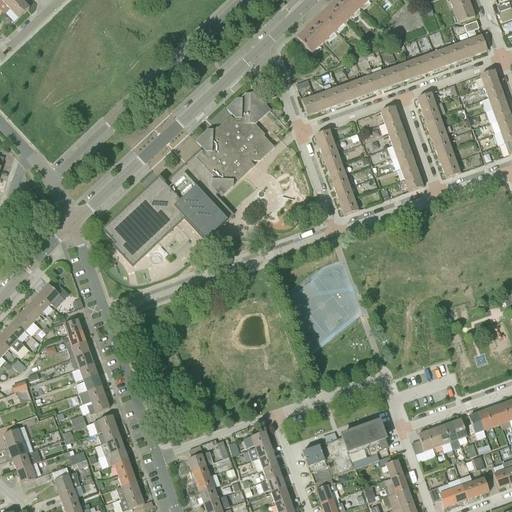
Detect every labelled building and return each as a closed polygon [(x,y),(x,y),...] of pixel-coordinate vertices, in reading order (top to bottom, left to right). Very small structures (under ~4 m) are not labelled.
[(20,0),(2,0),(1,2),(9,10),(20,0)] [(20,0),(9,10),(18,20),(29,9),(20,0)] [(335,33),(360,11),(350,0),(339,0),(336,4),(335,3),(329,8),(330,9),(321,18),(335,33)] [(350,0),(360,11),(371,0),(350,0)] [(433,16),(427,0),(421,0),(428,17),(433,16)] [(467,0),(448,0),(458,25),(474,19),(467,0)] [(499,13),(510,9),(508,3),(497,7),(499,13)] [(335,33),(321,18),(311,27),(310,26),(305,31),(306,32),(296,41),(310,57),(335,33)] [(476,23),(464,27),(466,34),(478,30),(476,23)] [(481,37),(469,42),(474,57),(487,53),(481,37)] [(474,57),(469,42),(457,46),(462,61),(474,57)] [(462,61),(457,46),(445,50),(450,66),(462,61)] [(450,66),(445,50),(433,55),(438,70),(450,66)] [(438,70),(433,55),(421,59),(426,74),(438,70)] [(426,74),(421,59),(409,63),(414,79),(426,74)] [(414,79),(409,63),(397,68),(402,83),(414,79)] [(402,83),(397,68),(385,72),(391,87),(402,83)] [(391,87),(385,72),(373,76),(379,92),(391,87)] [(484,89),(498,84),(493,72),(479,77),(484,89)] [(379,92),(373,76),(361,81),(367,96),(379,92)] [(367,96),(361,81),(349,85),(355,100),(367,96)] [(297,92),(309,88),(307,82),(295,86),(297,92)] [(488,100),(502,95),(498,84),(484,89),(488,100)] [(355,100),(349,85),(337,89),(343,105),(355,100)] [(343,105),(337,89),(325,94),(331,109),(343,105)] [(331,109),(325,94),(313,98),(319,113),(331,109)] [(421,112),(435,107),(431,95),(416,100),(421,112)] [(492,112),(506,106),(502,95),(488,100),(492,112)] [(183,219),(204,241),(232,215),(217,198),(220,196),(221,196),(223,196),(233,187),(233,181),(232,180),(234,178),(238,182),(253,167),(250,164),(252,162),(253,163),(259,163),(274,150),(263,138),(260,140),(254,134),(254,126),(269,113),(269,111),(256,96),(245,96),(243,97),(243,98),(242,98),(240,99),(240,101),(236,101),(227,109),(227,111),(235,119),(234,121),(231,118),(218,130),(220,132),(216,135),(213,132),(207,132),(197,141),(197,143),(204,151),(202,153),(200,150),(163,184),(158,178),(103,230),(115,243),(112,246),(132,266),(183,219)] [(319,113),(313,98),(301,102),(306,118),(319,113)] [(435,107),(421,112),(425,123),(439,118),(445,116),(441,104),(435,107)] [(496,123),(510,118),(506,106),(492,112),(496,123)] [(384,125),(398,120),(394,108),(380,113),(384,125)] [(439,118),(425,123),(429,134),(443,129),(439,118)] [(500,134),(511,129),(511,123),(510,118),(496,123),(500,134)] [(388,136),(402,131),(398,120),(384,125),(388,136)] [(443,129),(429,134),(433,146),(447,140),(443,129)] [(504,145),(511,142),(511,129),(500,134),(504,145)] [(392,148),(406,143),(402,131),(388,136),(392,148)] [(315,137),(319,149),(333,144),(329,132),(315,137)] [(447,140),(433,146),(437,157),(451,152),(447,140)] [(333,144),(319,149),(323,160),(337,155),(336,151),(341,149),(339,142),(333,144)] [(396,159),(410,154),(406,143),(392,148),(396,159)] [(451,152),(437,157),(441,168),(455,163),(451,152)] [(400,170),(414,165),(410,154),(396,159),(400,170)] [(337,155),(323,160),(327,171),(341,166),(337,155)] [(455,163),(441,168),(446,180),(460,175),(455,163)] [(404,181),(418,176),(414,165),(400,170),(404,181)] [(341,166),(327,171),(331,183),(345,178),(341,166)] [(423,188),(418,176),(404,181),(408,193),(423,188)] [(345,178),(331,183),(335,194),(349,189),(345,178)] [(349,189),(335,194),(339,205),(353,200),(349,189)] [(353,200),(339,205),(344,217),(358,212),(353,200)] [(48,286),(38,297),(49,307),(51,305),(56,310),(69,296),(54,283),(50,288),(48,286)] [(503,299),(507,310),(511,308),(511,294),(511,295),(503,299)] [(49,307),(38,297),(30,306),(41,316),(49,307)] [(82,301),(76,304),(79,310),(84,308),(82,301)] [(41,316),(30,306),(22,314),(33,325),(41,316)] [(33,325),(22,314),(14,323),(25,333),(33,325)] [(63,326),(68,338),(82,333),(78,321),(63,326)] [(25,333),(14,323),(6,331),(17,342),(25,333)] [(17,342),(6,331),(0,338),(0,341),(9,350),(11,348),(17,354),(23,347),(17,342)] [(82,333),(68,338),(68,340),(63,341),(67,351),(71,349),(86,344),(82,333)] [(9,350),(0,341),(0,357),(1,359),(9,350)] [(86,344),(71,349),(75,360),(90,355),(86,344)] [(90,355),(75,360),(79,371),(94,366),(90,355)] [(7,364),(11,368),(16,372),(21,368),(12,359),(7,364)] [(94,366),(79,371),(83,382),(98,377),(94,366)] [(37,374),(27,378),(29,384),(39,380),(37,374)] [(98,377),(83,382),(87,393),(102,388),(98,377)] [(14,394),(17,393),(27,390),(25,384),(12,388),(14,394)] [(91,404),(106,399),(102,388),(87,393),(79,396),(83,407),(91,404)] [(31,402),(27,390),(17,393),(21,406),(31,402)] [(106,399),(91,404),(92,406),(87,407),(90,416),(109,410),(106,399)] [(511,421),(511,405),(511,402),(502,405),(509,423),(511,421)] [(511,428),(509,423),(502,405),(493,409),(500,426),(502,431),(511,428)] [(500,426),(493,409),(485,412),(490,425),(491,429),(500,426)] [(490,425),(485,412),(477,415),(483,432),(491,429),(490,425)] [(483,432),(477,415),(468,418),(474,435),(483,432)] [(73,427),(85,423),(83,417),(71,421),(73,427)] [(97,435),(102,434),(109,431),(116,429),(112,417),(98,422),(93,424),(97,435)] [(460,421),(452,424),(458,441),(460,447),(467,444),(465,438),(467,438),(460,421)] [(85,423),(73,427),(75,433),(87,429),(85,423)] [(458,441),(452,424),(443,427),(449,444),(458,441)] [(342,439),(347,453),(354,471),(373,464),(380,461),(378,455),(366,459),(362,448),(372,444),(374,450),(379,448),(381,452),(387,450),(383,440),(384,440),(379,426),(342,439)] [(449,444),(443,427),(434,430),(440,447),(449,444)] [(109,431),(102,434),(103,436),(97,438),(101,447),(120,440),(116,429),(109,431)] [(440,447),(434,430),(426,433),(432,450),(440,447)] [(3,436),(8,450),(22,445),(17,431),(3,436)] [(244,441),(248,452),(269,445),(265,433),(244,441)] [(432,450),(426,433),(417,436),(424,453),(432,450)] [(347,453),(342,439),(319,448),(330,479),(354,471),(347,453)] [(120,440),(101,447),(105,458),(124,451),(120,440)] [(223,461),(229,459),(223,443),(217,445),(223,461)] [(233,458),(240,455),(236,444),(228,447),(233,458)] [(22,445),(8,450),(13,461),(27,456),(22,445)] [(269,445),(248,452),(251,463),(259,459),(259,461),(273,456),(269,445)] [(470,459),(476,457),(473,446),(466,448),(470,459)] [(187,461),(192,473),(206,468),(205,465),(212,462),(209,454),(203,456),(200,448),(189,452),(191,460),(187,461)] [(327,469),(319,448),(302,454),(309,476),(327,469)] [(124,451),(105,458),(108,469),(114,467),(128,462),(124,451)] [(74,466),(77,465),(87,462),(84,454),(71,459),(74,466)] [(487,467),(492,465),(489,455),(483,457),(487,467)] [(27,456),(13,461),(17,472),(31,467),(27,456)] [(273,456),(259,461),(263,472),(277,467),(273,456)] [(380,461),(373,464),(376,470),(385,466),(390,481),(402,476),(397,462),(392,464),(389,458),(380,461)] [(476,473),(484,470),(480,459),(472,461),(476,473)] [(79,471),(89,468),(87,462),(77,465),(79,471)] [(128,462),(114,467),(118,478),(132,473),(128,462)] [(31,467),(17,472),(21,486),(35,481),(35,479),(40,477),(37,467),(31,469),(31,467)] [(277,467),(263,472),(267,483),(281,478),(277,467)] [(206,468),(192,473),(195,484),(210,478),(206,468)] [(509,486),(504,472),(493,476),(498,490),(509,486)] [(132,473),(118,478),(122,489),(136,484),(132,473)] [(59,496),(73,491),(80,488),(77,479),(78,479),(76,474),(54,482),(59,496)] [(402,476),(390,481),(377,486),(379,491),(384,490),(387,498),(407,490),(402,476)] [(214,490),(210,478),(195,484),(200,495),(214,490)] [(281,478),(267,483),(261,485),(263,493),(270,491),(271,493),(285,488),(281,478)] [(472,484),(477,498),(489,493),(483,479),(472,484)] [(124,500),(140,495),(136,484),(122,489),(116,491),(119,500),(123,499),(124,500)] [(461,487),(466,502),(477,498),(472,484),(461,487)] [(315,491),(321,506),(332,502),(330,495),(336,492),(334,485),(315,491)] [(363,490),(365,497),(373,494),(371,487),(363,490)] [(450,491),(455,506),(466,502),(461,487),(450,491)] [(285,488),(271,493),(275,504),(289,500),(285,488)] [(455,506),(450,491),(439,495),(437,489),(428,493),(433,505),(441,502),(444,510),(455,506)] [(214,490),(200,495),(203,505),(218,500),(214,490)] [(252,499),(249,490),(244,491),(247,501),(252,499)] [(407,490),(387,498),(392,511),(412,505),(407,490)] [(73,491),(59,496),(63,507),(77,502),(73,491)] [(376,502),(373,494),(365,497),(368,505),(376,502)] [(140,495),(124,500),(120,502),(121,504),(119,505),(121,511),(127,511),(144,506),(140,495)] [(364,505),(360,497),(355,499),(358,507),(364,505)] [(218,500),(203,505),(205,511),(218,511),(221,511),(218,500)] [(289,500),(275,504),(277,511),(287,511),(292,510),(289,500)] [(65,511),(81,511),(77,502),(63,507),(65,511)] [(332,502),(321,506),(322,511),(344,511),(341,505),(334,507),(332,502)]
